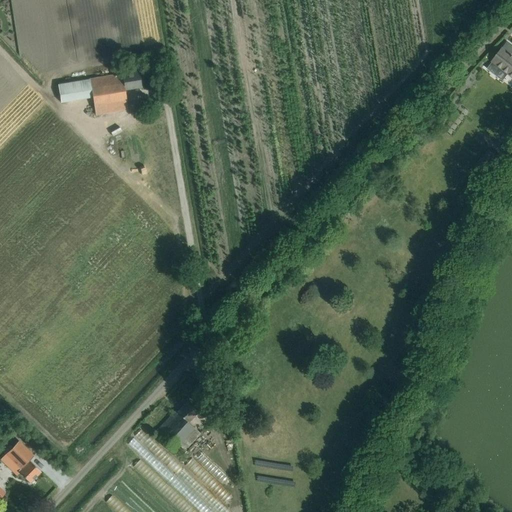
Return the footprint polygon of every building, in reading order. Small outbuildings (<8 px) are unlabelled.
[(511,46),(507,42),(493,60),(511,74),(511,46)] [(90,79),(59,84),(62,99),(92,94),(96,114),(128,109),(125,89),(142,86),(139,70),(90,79)] [(113,126),(123,121),(120,116),(111,121),(113,126)] [(175,409),(155,432),(174,450),(179,444),(185,449),(200,432),(188,422),(198,411),(187,401),(177,411),(175,409)] [(29,460),(34,455),(18,440),(0,458),(17,475),(20,471),(21,473),(21,474),(23,476),(24,475),(31,482),(41,471),(29,460)]
